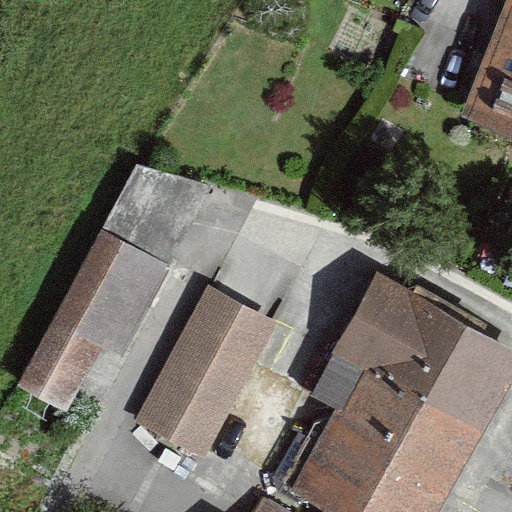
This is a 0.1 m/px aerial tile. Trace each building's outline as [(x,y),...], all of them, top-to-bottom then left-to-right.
[(511,0),(489,0),(445,115),(511,138),(511,0)] [(108,352),(155,268),(78,228),(0,375),(51,405),(85,339),(108,352)] [(415,511),(511,347),(361,262),(294,383),(320,397),(277,481),(327,511),(415,511)] [(266,313),(195,273),(119,412),(182,453),(266,313)] [(275,511),(253,501),(246,511),(275,511)]
